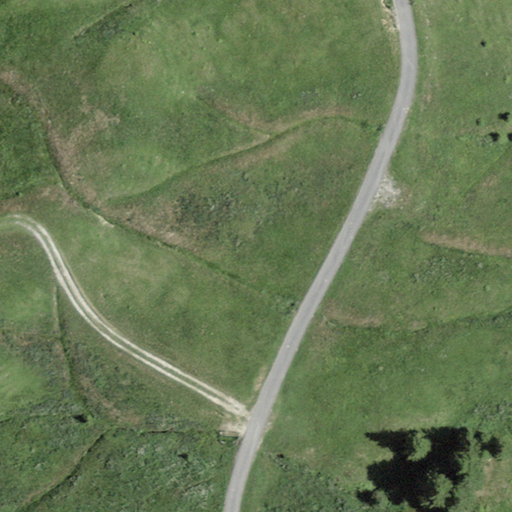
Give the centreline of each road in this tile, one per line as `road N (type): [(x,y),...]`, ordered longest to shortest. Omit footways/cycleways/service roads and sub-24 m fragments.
road 1 (unclassified): [(233,511),(241,468),(285,356),(395,125),(409,57),(401,0)]
road 2 (track): [(0,221),(15,218),(39,230),(82,308),(102,328),(259,421)]
